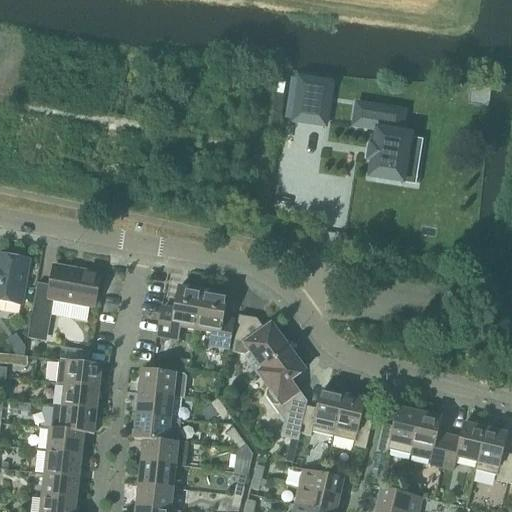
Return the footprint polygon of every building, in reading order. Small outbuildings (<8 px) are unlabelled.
[(332,85),(333,83),(330,83),(317,81),(301,79),(295,121),(326,126),(331,91),(332,85)] [(271,129),(281,130),(286,81),(276,80),(271,129)] [(423,141),(411,139),(412,135),(402,133),(405,112),(358,104),(354,126),(378,130),(376,145),(372,145),(370,161),(373,161),(371,178),(404,183),(408,160),(420,161),(423,141)] [(0,301),(22,305),(30,260),(0,254),(0,301)] [(52,286),(38,283),(28,338),(42,341),(50,300),(95,308),(101,273),(55,265),(52,286)] [(181,328),(197,331),(204,292),(180,287),(175,310),(164,308),(158,337),(178,341),(181,328)] [(204,292),(197,331),(213,334),(210,347),(229,350),(235,320),(224,319),(228,296),(204,292)] [(251,351),(264,370),(290,351),(272,325),(262,332),(252,318),(239,316),(233,353),(246,355),(251,351)] [(19,339),(10,345),(16,355),(24,356),(25,347),(19,339)] [(282,437),(298,441),(306,406),(295,404),(298,392),(291,381),(305,371),(290,351),(264,370),(259,373),(268,385),(266,396),(285,422),(282,437)] [(0,354),(0,364),(9,366),(10,355),(0,354)] [(178,359),(176,367),(189,369),(191,361),(178,359)] [(57,384),(65,385),(100,389),(102,365),(60,361),(57,384)] [(187,375),(142,370),(140,393),(182,398),(184,398),(187,375)] [(65,385),(63,408),(97,411),(100,389),(65,385)] [(313,432),(334,437),(344,395),(322,390),(318,409),(306,406),(298,441),(299,441),(301,434),(312,437),(313,432)] [(140,393),(137,416),(180,421),(182,398),(140,393)] [(344,395),(334,437),(356,442),(355,447),(366,450),(373,422),(362,419),(366,401),(344,395)] [(211,404),(218,413),(225,407),(219,399),(211,404)] [(50,428),(50,429),(95,434),(97,411),(63,408),(55,407),(52,429),(50,428)] [(225,407),(218,413),(224,421),(231,416),(225,407)] [(389,450),(410,455),(420,413),(399,408),(394,427),(383,424),(376,452),(388,455),(389,450)] [(442,418),(420,413),(411,455),(432,460),(431,465),(442,468),(449,440),(438,437),(442,418)] [(137,416),(134,439),(144,441),(144,440),(169,442),(179,443),(182,421),(180,421),(137,416)] [(476,470),(476,471),(486,429),(465,424),(460,443),(449,440),(442,468),(454,470),(457,458),(477,463),(476,470)] [(50,429),(48,452),(82,456),(85,434),(95,435),(95,434),(50,429)] [(227,434),(233,442),(240,437),(235,429),(227,434)] [(497,481),(508,483),(511,467),(511,454),(504,453),(508,434),(486,429),(476,471),(498,476),(497,481)] [(240,437),(233,442),(239,450),(247,445),(240,437)] [(144,441),(142,462),(176,466),(186,468),(189,445),(179,444),(179,443),(169,442),(144,440),(144,441)] [(293,440),(287,462),(293,463),(298,441),(293,440)] [(48,452),(45,475),(80,478),(82,456),(48,452)] [(142,462),(139,485),(174,489),(176,466),(142,462)] [(257,466),(254,477),(263,479),(266,468),(257,466)] [(305,470),(300,488),(340,497),(344,479),(305,470)] [(45,475),(43,497),(77,501),(80,478),(45,475)] [(263,479),(254,477),(251,489),(260,491),(263,479)] [(406,483),(403,494),(420,497),(422,487),(406,483)] [(139,485),(137,508),(171,511),(174,489),(139,485)] [(237,486),(235,496),(243,498),(246,488),(237,486)] [(300,488),(296,506),(323,511),(336,511),(340,497),(300,488)] [(383,489),(378,507),(400,511),(418,511),(422,498),(420,497),(403,494),(383,489)] [(243,498),(235,496),(232,506),(241,508),(243,498)] [(43,497),(40,511),(75,511),(77,501),(43,497)] [(249,501),(246,511),(255,511),(257,503),(249,501)]
